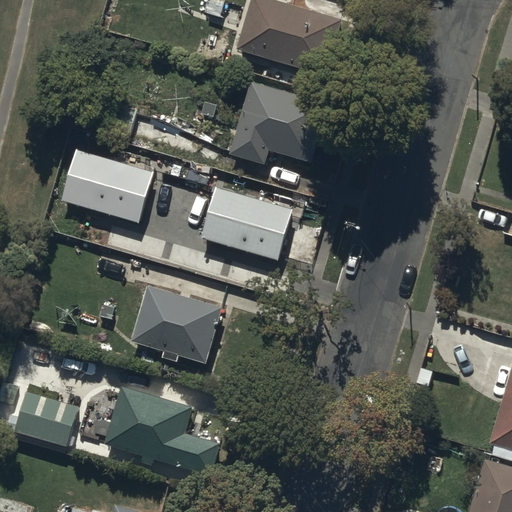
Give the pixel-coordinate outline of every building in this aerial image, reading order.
[(345,20),(277,0),(251,0),(237,48),(329,76),(345,20)] [(331,100),(252,80),(233,156),(269,166),(272,153),(315,164),(331,100)] [(132,139),(139,111),(107,103),(100,131),(132,139)] [(154,172),(76,149),(61,200),(139,223),(154,172)] [(294,211),(217,188),(201,239),(279,262),(294,211)] [(226,307),(151,286),(133,341),(165,351),(163,358),(181,363),(182,357),(210,365),(226,307)] [(511,373),(491,443),(496,444),(493,455),(511,460),(511,373)] [(194,407),(124,386),(106,444),(145,456),(143,463),(154,466),(157,457),(214,475),(224,443),(220,442),(222,437),(198,429),(196,435),(187,432),(194,407)] [(26,391),(14,432),(70,448),(82,407),(26,391)] [(511,511),(511,464),(489,458),(471,511),(511,511)]
